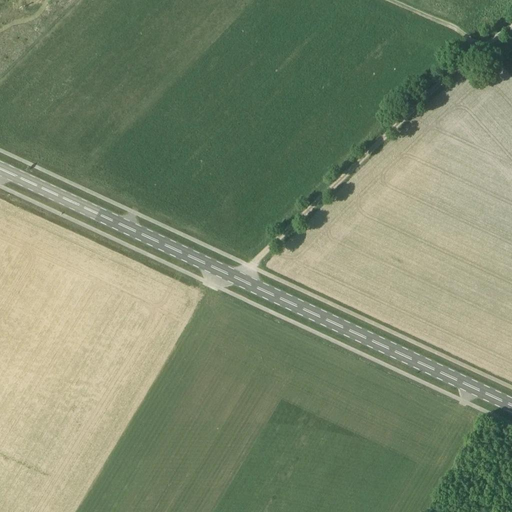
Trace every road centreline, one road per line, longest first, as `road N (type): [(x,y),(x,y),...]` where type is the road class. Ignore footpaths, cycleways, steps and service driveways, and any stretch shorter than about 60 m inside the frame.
road 1 (secondary): [(511,407),(0,170)]
road 2 (track): [(482,46),(252,266),(245,283)]
